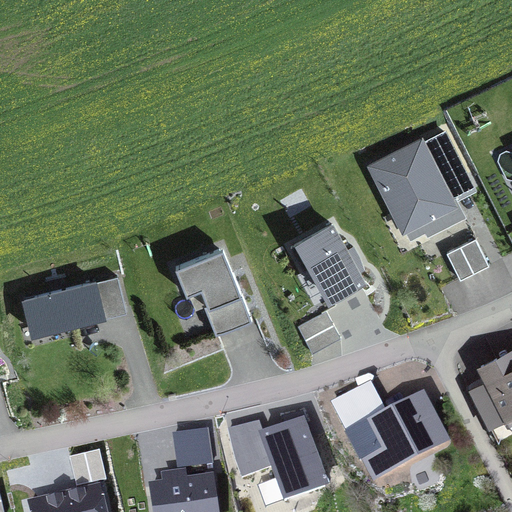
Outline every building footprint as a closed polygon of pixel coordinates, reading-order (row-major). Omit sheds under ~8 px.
[(372,165),(404,228),(420,219),(427,233),(464,214),(455,198),(451,200),(420,141),(372,165)] [(331,223),(290,246),(304,271),(312,266),(330,297),(362,278),(352,260),(358,256),(352,246),(346,249),(331,223)] [(475,238),(447,252),(460,279),(489,265),(475,238)] [(252,318),(223,247),(175,266),(187,293),(201,287),(208,304),(204,305),(215,333),(252,318)] [(125,307),(117,275),(24,298),(32,330),(125,307)] [(326,310),(298,326),(312,352),(340,337),(326,310)] [(511,414),(511,369),(504,373),(496,358),(480,366),(507,417),(511,414)] [(370,385),(332,405),(361,460),(364,458),(374,478),(444,441),(422,399),(387,417),(370,385)] [(258,420),(226,431),(242,476),(269,466),(282,503),(328,488),(305,419),(263,433),(258,420)] [(174,435),(179,468),(212,463),(207,430),(174,435)] [(77,488),(26,501),(28,511),(106,511),(98,481),(106,479),(99,451),(69,458),(77,488)] [(165,486),(151,488),(154,511),(215,511),(213,499),(210,499),(208,480),(185,483),(183,474),(164,477),(165,486)]
